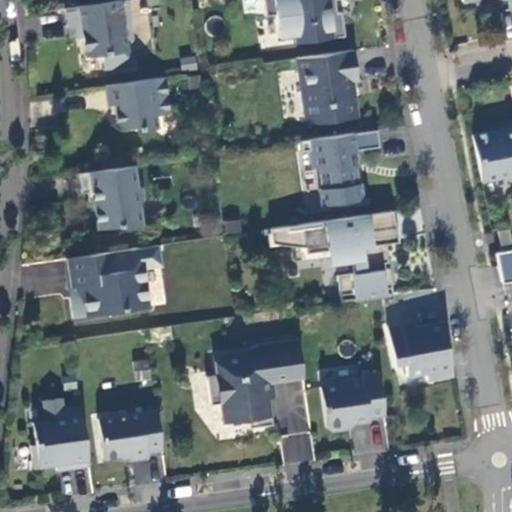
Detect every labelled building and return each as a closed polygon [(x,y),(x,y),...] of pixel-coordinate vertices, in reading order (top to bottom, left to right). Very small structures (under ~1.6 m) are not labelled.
[(118,0),(66,8),(69,27),(82,25),(87,56),(103,54),(105,70),(132,66),(128,40),(134,39),(128,0),(118,0)] [(264,0),(267,15),(277,13),(281,37),(297,34),(298,42),(345,35),(342,11),(331,12),(328,0),(264,0)] [(494,0),(508,0),(510,10),(511,9),(511,0),(463,0),(464,1),(468,0),(489,0),(490,1),(494,0)] [(355,49),(305,57),(307,68),(299,70),(306,115),(317,123),(359,116),(356,96),(352,97),(350,81),(359,80),(355,49)] [(298,57),(299,70),(307,68),(305,57),(298,57)] [(159,127),(157,115),(171,113),(166,77),(106,85),(109,104),(111,104),(115,104),(116,112),(118,123),(123,127),(134,126),(139,130),(159,127)] [(511,126),(503,128),(504,133),(497,134),(491,131),(473,134),(482,181),(504,176),(510,180),(511,179),(511,126)] [(378,129),(302,140),(303,151),(311,151),(313,167),(318,167),(323,204),(366,197),(357,150),(381,146),(378,129)] [(143,187),(138,188),(135,164),(80,172),(83,192),(94,190),(99,228),(121,226),(125,229),(144,226),(141,206),(145,200),(143,187)] [(393,287),(390,268),(382,269),(381,262),(389,261),(387,244),(400,242),(394,210),(271,228),(273,243),(307,247),(308,254),(330,251),(331,256),(354,259),(356,273),(338,276),(341,295),(354,293),(393,287)] [(503,249),(511,247),(511,240),(510,229),(499,231),(503,249)] [(142,247),(145,267),(162,264),(159,244),(142,247)] [(83,295),(73,297),(71,297),(74,317),(151,306),(145,267),(142,247),(68,258),(72,287),(82,286),(83,295)] [(511,249),(497,252),(502,281),(511,279),(511,249)] [(82,286),(72,287),(73,297),(83,295),(82,286)] [(393,287),(354,293),(355,299),(368,297),(394,293),(393,287)] [(409,376),(424,373),(428,375),(429,380),(454,375),(444,321),(425,325),(422,329),(418,330),(416,321),(388,326),(395,364),(406,362),(409,376)] [(270,398),(273,398),(270,382),(305,377),(299,337),(257,344),(258,348),(214,354),(217,374),(207,376),(211,404),(221,402),(224,423),(249,419),(250,427),(274,424),(270,398)] [(342,429),(345,423),(370,420),(370,416),(386,414),(379,371),(364,374),(365,380),(321,386),(327,426),(332,430),(342,429)] [(90,466),(81,405),(64,407),(63,397),(43,400),(46,420),(33,422),(37,444),(32,445),(35,468),(57,465),(71,463),(72,468),(90,466)] [(149,451),(164,449),(158,410),(98,418),(104,457),(131,454),(131,459),(149,457),(149,451)]
